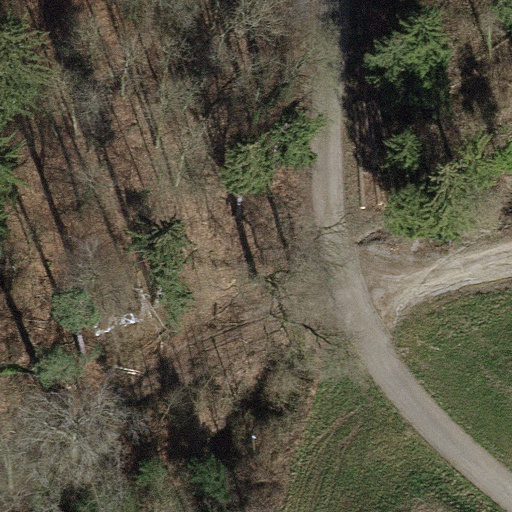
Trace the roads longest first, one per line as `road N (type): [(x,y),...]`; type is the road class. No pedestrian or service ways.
road 1 (unclassified): [(338,0),(329,47),(331,185),(352,292),(429,424),(511,488)]
road 2 (track): [(511,249),(352,292)]
